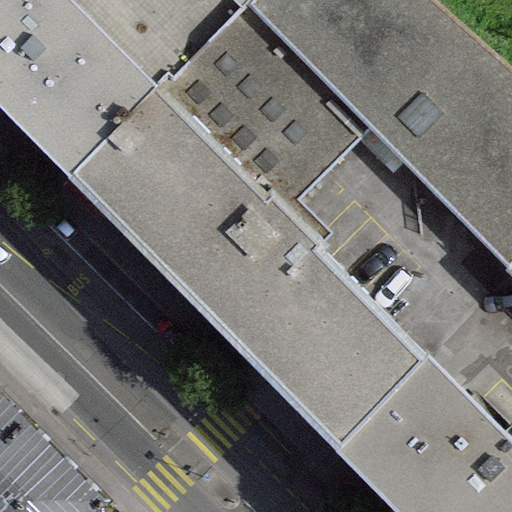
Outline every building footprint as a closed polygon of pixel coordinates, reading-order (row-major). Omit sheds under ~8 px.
[(88,0),(0,0),(0,123),(61,186),(169,77),(88,0)] [(88,0),(169,77),(249,0),(88,0)] [(511,66),(436,0),(249,0),(169,77),(300,205),(373,131),(511,267),(511,66)] [(318,439),(341,461),(436,365),(407,339),(318,250),(332,236),(300,205),(169,77),(61,186),(318,439)] [(341,461),(393,511),(511,511),(511,439),(436,365),(341,461)] [(0,400),(0,473),(36,437),(0,400)] [(110,511),(36,437),(0,473),(0,511),(110,511)]
